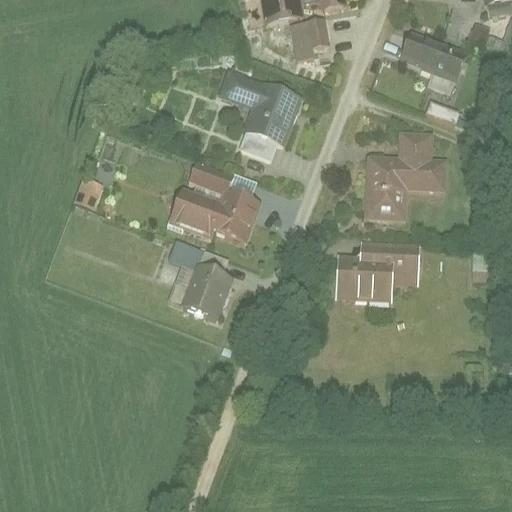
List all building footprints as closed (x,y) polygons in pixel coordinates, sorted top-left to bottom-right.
[(298,29),(294,7),(316,4),(318,18),(343,15),(341,0),(342,0),(257,0),(259,13),(262,12),(266,34),(298,29)] [(511,0),(481,0),(482,14),(511,12),(511,0)] [(419,35),(404,74),(459,95),(474,57),(419,35)] [(301,104),(230,77),(221,101),(255,114),(245,140),(282,154),(301,104)] [(403,202),(436,201),(435,145),(399,146),(400,168),(364,169),(366,232),(404,232),(403,202)] [(93,213),(102,186),(81,179),(72,206),(93,213)] [(188,186),(170,233),(238,259),(256,213),(188,186)] [(362,252),(362,274),(334,275),(335,314),(393,312),(392,288),(421,287),(420,250),(362,252)] [(185,253),(174,275),(196,285),(182,316),(216,331),(234,291),(221,285),(227,271),(185,253)] [(471,267),(470,295),(493,295),(493,267),(471,267)] [(467,366),(468,394),(488,394),(487,365),(467,366)]
